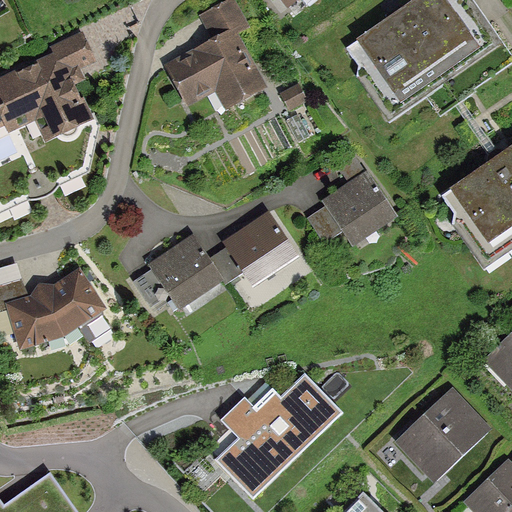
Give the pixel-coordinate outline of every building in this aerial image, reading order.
[(495,42),(467,0),(431,0),(359,48),(397,106),(495,42)] [(222,42),(175,66),(193,102),(228,85),(238,105),(272,89),(244,31),(251,28),(239,3),(210,17),(222,42)] [(0,125),(28,113),(31,121),(37,119),(46,141),(92,121),(83,102),(80,104),(72,86),(84,81),(78,69),(93,63),(82,36),(54,48),(57,55),(42,62),(43,65),(0,83),(0,125)] [(307,85),(289,94),(296,108),(314,99),(307,85)] [(511,162),(456,199),(502,268),(511,261),(511,162)] [(373,175),(332,205),(364,248),(405,219),(373,175)] [(277,213),(232,245),(263,289),(308,258),(277,213)] [(201,237),(158,267),(189,310),(232,280),(201,237)] [(89,274),(19,306),(38,347),(108,315),(89,274)] [(511,339),(489,361),(511,386),(511,339)] [(218,462),(253,498),(340,414),(305,379),(281,402),(269,390),(230,427),(242,440),(218,462)] [(452,395),(401,443),(434,478),(486,430),(452,395)] [(511,511),(511,466),(475,503),(483,511),(511,511)] [(71,511),(50,479),(5,509),(0,503),(0,511),(71,511)] [(381,511),(364,494),(345,511),(381,511)]
